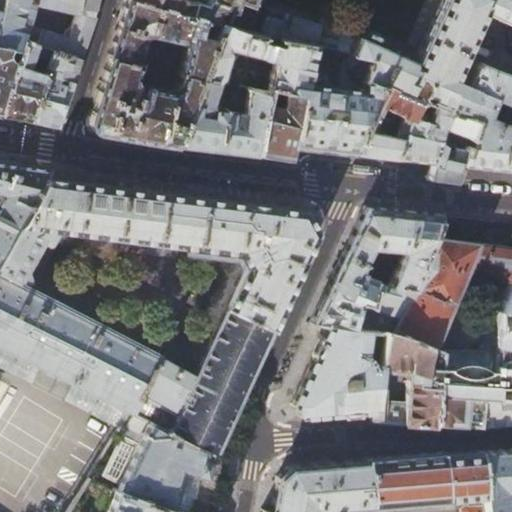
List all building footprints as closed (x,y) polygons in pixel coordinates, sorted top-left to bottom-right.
[(0,0),(0,44),(7,46),(17,49),(20,39),(49,49),(79,57),(84,42),(95,0),(0,0)] [(87,125),(89,127),(91,129),(95,131),(120,135),(173,144),(197,76),(217,22),(191,15),(135,0),(124,0),(115,28),(106,58),(87,121),(87,125)] [(135,0),(191,15),(195,1),(187,0),(135,0)] [(205,0),(205,2),(197,0),(195,0),(195,1),(191,15),(217,22),(247,32),(257,8),(246,4),(247,0),(205,0)] [(259,4),(260,0),(247,0),(246,4),(257,8),(259,4)] [(511,0),(440,0),(412,61),(454,79),(484,12),(511,24),(511,0)] [(349,53),(354,43),(348,41),(353,28),(322,15),(319,24),(259,4),(257,8),(247,32),(274,38),(313,44),(341,52),(349,53)] [(318,148),(354,152),(360,127),(380,84),(361,79),(359,79),(358,87),(306,81),(313,44),(274,38),(247,32),(217,22),(197,76),(266,92),(267,87),(301,94),(290,145),(318,148)] [(459,95),(464,84),(454,79),(412,61),(356,36),(354,43),(349,53),(368,58),(361,77),(361,79),(380,84),(432,104),(444,109),(450,91),(459,95)] [(26,121),(49,49),(20,39),(17,49),(13,60),(0,103),(0,115),(8,117),(26,121)] [(0,103),(13,60),(3,57),(7,46),(0,44),(0,103)] [(62,106),(79,57),(49,49),(26,121),(38,123),(56,126),(56,124),(62,106)] [(351,76),(361,77),(368,58),(349,53),(345,68),(351,76)] [(511,75),(479,62),(474,64),(464,84),(459,95),(470,100),(474,89),(491,96),(511,105),(511,75)] [(211,149),(254,155),(266,92),(197,76),(173,144),(211,149)] [(374,154),(395,156),(403,132),(415,135),(419,121),(427,123),(432,104),(380,84),(360,127),(354,152),(374,154)] [(287,159),(290,145),(301,94),(267,87),(266,92),(254,155),(269,157),(287,159)] [(511,106),(503,125),(483,115),(491,96),(474,89),(470,100),(459,95),(450,91),(444,109),(472,119),(458,164),(481,166),(511,169),(511,106)] [(452,181),(458,164),(472,119),(444,109),(432,104),(427,123),(419,121),(415,135),(403,132),(395,156),(430,161),(425,177),(430,178),(452,181)] [(0,255),(43,177),(48,168),(0,161),(0,255)] [(256,358),(289,283),(314,231),(301,208),(178,194),(43,177),(0,255),(0,347),(128,412),(212,453),(237,398),(256,358)] [(395,285),(410,287),(429,238),(438,214),(395,210),(363,206),(339,259),(336,265),(310,322),(326,324),(350,328),(358,302),(367,304),(372,288),(393,293),(395,285)] [(511,246),(475,242),(429,238),(410,287),(395,285),(393,293),(372,288),(367,304),(358,302),(350,328),(365,329),(383,330),(378,363),(372,409),(371,421),(380,421),(385,379),(386,369),(391,333),(413,337),(436,348),(439,339),(435,338),(462,269),(508,287),(511,281),(511,246)] [(511,281),(508,287),(498,308),(511,310),(511,281)] [(511,422),(511,310),(498,308),(497,351),(477,351),(440,350),(436,348),(413,337),(391,333),(386,369),(405,370),(403,402),(393,401),(394,380),(385,379),(380,421),(417,424),(432,425),(433,423),(471,425),(477,426),(511,422)] [(498,308),(477,351),(497,351),(498,308)] [(350,328),(326,324),(318,340),(289,403),(298,415),(327,413),(330,412),(372,409),(378,363),(371,362),(363,369),(357,360),(360,358),(365,349),(365,329),(350,328)] [(191,511),(201,477),(205,479),(212,453),(128,412),(116,431),(119,433),(99,474),(118,483),(116,488),(171,507),(182,511),(191,511)] [(511,446),(493,448),(475,450),(481,497),(482,505),(482,511),(505,511),(503,490),(511,488),(511,446)] [(271,498),(269,511),(273,511),(482,511),(482,505),(462,507),(461,499),(481,497),(475,450),(408,456),(376,458),(288,466),(276,476),(271,498)] [(168,511),(171,507),(116,488),(107,511),(168,511)]
